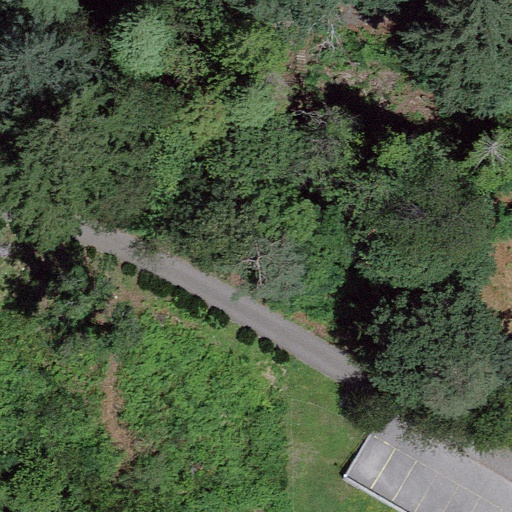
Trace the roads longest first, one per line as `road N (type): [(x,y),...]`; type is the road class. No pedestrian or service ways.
road 1 (residential): [(511,458),(164,261),(0,198)]
road 2 (residential): [(0,44),(106,17),(369,21),(437,0)]
